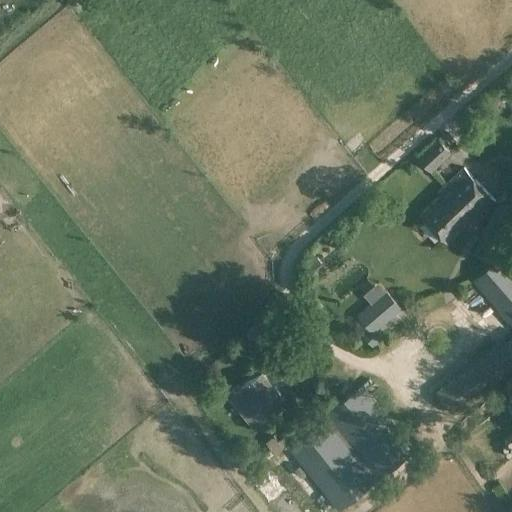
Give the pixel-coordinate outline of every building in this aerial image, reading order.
[(452,152),(437,136),(416,156),(431,172),(452,152)] [(497,199),(465,168),(445,185),(447,188),(421,215),(430,225),(445,240),(472,217),(476,220),(497,199)] [(317,256),(305,266),(314,276),(317,273),(314,269),(322,263),(317,256)] [(511,267),(503,257),(475,280),(511,325),(511,267)] [(402,308),(387,289),(357,313),(370,329),(366,331),(377,344),(385,337),(379,329),(402,308)] [(286,402),(262,371),(241,388),(266,419),(286,402)] [(415,450),(364,385),(284,448),(275,435),(266,442),(280,459),(292,449),(339,509),(415,450)]
